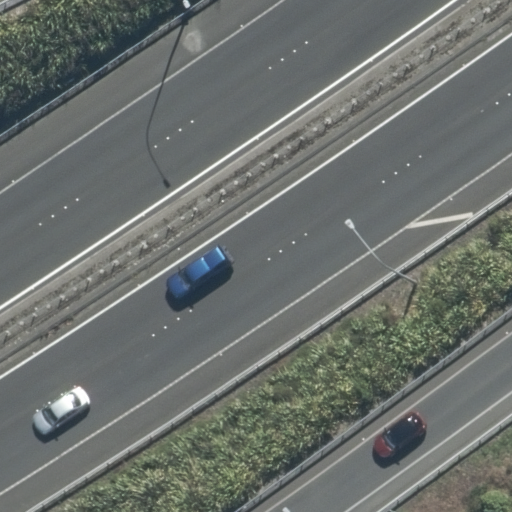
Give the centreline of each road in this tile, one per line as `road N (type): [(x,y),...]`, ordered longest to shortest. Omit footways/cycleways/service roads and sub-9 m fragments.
road 1 (trunk): [(511,92),(0,431)]
road 2 (trunk): [(0,245),(366,0)]
road 3 (trunk): [(511,345),(292,511)]
